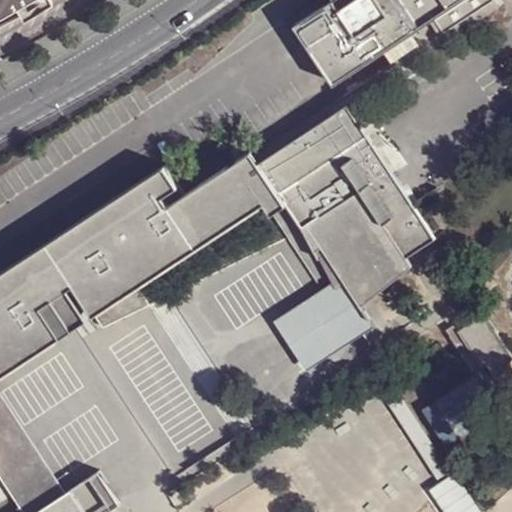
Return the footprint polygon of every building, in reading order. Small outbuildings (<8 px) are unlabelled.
[(0,0),(0,13),(18,4),(25,0),(0,0)] [(25,17),(56,1),(55,0),(25,0),(18,4),(25,17)] [(314,0),(286,18),(332,87),(465,0),(314,0)] [(163,170),(0,277),(0,511),(75,511),(0,398),(0,380),(277,198),(352,311),(440,252),(345,108),(257,166),(248,153),(181,197),(163,170)] [(511,354),(490,313),(464,327),(491,377),(511,365),(511,354)] [(440,429),(448,424),(453,432),(482,413),(464,386),(428,410),(440,429)]
